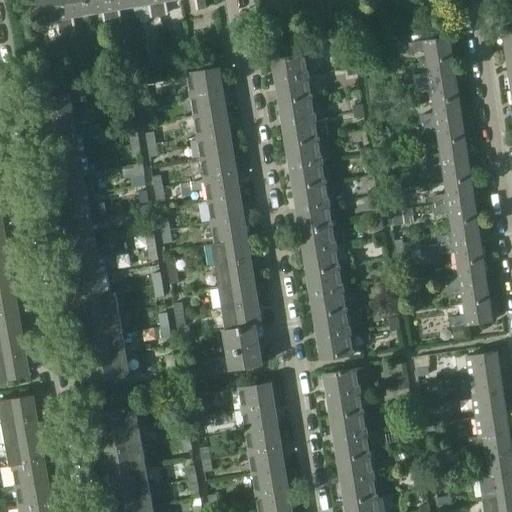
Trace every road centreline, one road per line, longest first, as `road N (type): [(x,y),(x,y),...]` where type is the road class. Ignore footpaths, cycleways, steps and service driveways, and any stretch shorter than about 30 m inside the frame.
road 1 (residential): [(315,511),(235,0)]
road 2 (residential): [(0,83),(77,511)]
road 3 (residential): [(469,0),(511,288)]
